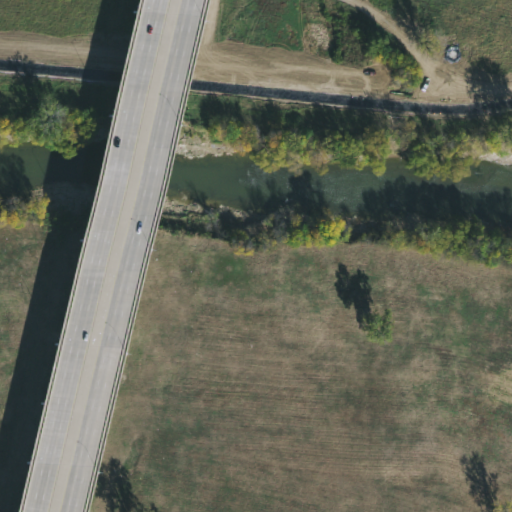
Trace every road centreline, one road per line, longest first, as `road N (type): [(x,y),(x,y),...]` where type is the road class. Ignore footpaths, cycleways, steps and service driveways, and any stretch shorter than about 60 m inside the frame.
road 1 (secondary): [(119,156),(33,511)]
road 2 (secondary): [(70,511),(154,164)]
road 3 (secondary): [(154,164),(191,0)]
road 4 (secondary): [(155,0),(119,156)]
